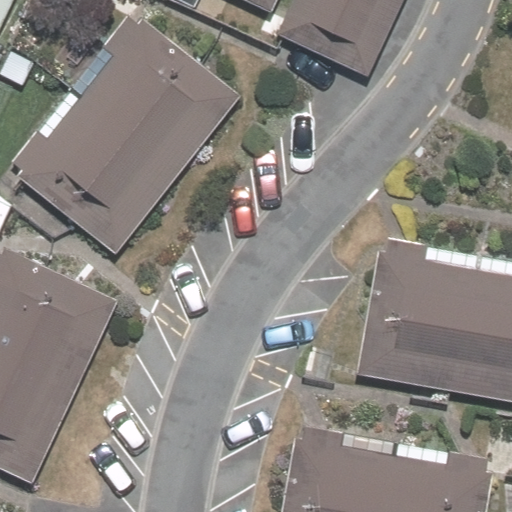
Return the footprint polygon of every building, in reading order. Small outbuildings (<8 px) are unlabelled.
[(0,0),(0,32),(14,0),(0,0)] [(373,73),(407,0),(297,0),(283,31),(373,73)] [(119,254),(248,92),(149,14),(141,23),(130,14),(14,159),(25,167),(19,174),(119,254)] [(33,66),(9,56),(2,72),(26,82),(33,66)] [(511,144),(502,168),(511,172),(511,144)] [(0,234),(1,235),(15,202),(0,190),(0,234)] [(0,463),(35,480),(121,296),(0,240),(0,463)] [(511,268),(367,250),(350,380),(511,401),(511,268)] [(466,511),(475,455),(288,428),(276,511),(466,511)]
